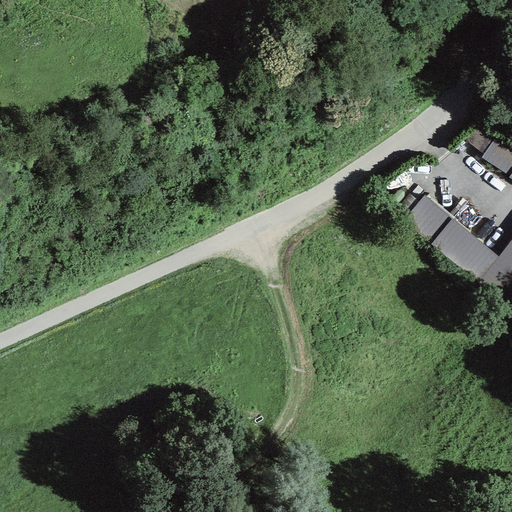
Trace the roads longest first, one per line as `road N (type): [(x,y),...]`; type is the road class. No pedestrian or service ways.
road 1 (unclassified): [(0,342),(252,230),(363,167),(474,82),(511,33)]
road 2 (track): [(178,511),(269,441),(302,384),(287,307),(252,230)]
